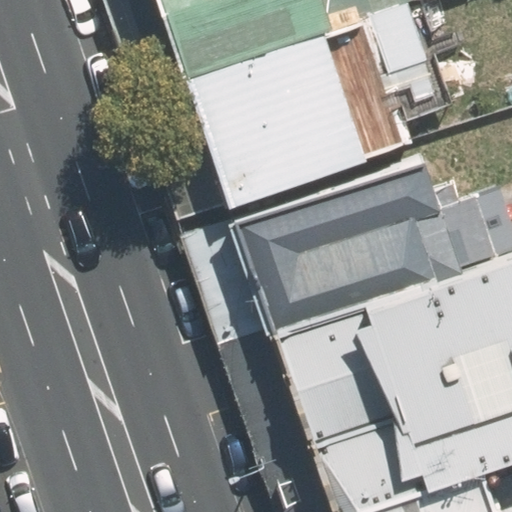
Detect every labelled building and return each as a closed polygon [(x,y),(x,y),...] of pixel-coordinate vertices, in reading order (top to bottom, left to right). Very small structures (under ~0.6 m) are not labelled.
[(165,0),(188,67),(382,0),(165,0)] [(416,0),(382,0),(188,67),(231,190),(410,137),(404,112),(449,99),(416,0)] [(231,209),(269,320),(454,260),(415,146),(231,209)] [(269,320),(330,503),(338,501),(511,442),(511,240),(454,260),(269,320)] [(511,511),(511,442),(338,501),(341,511),(511,511)]
